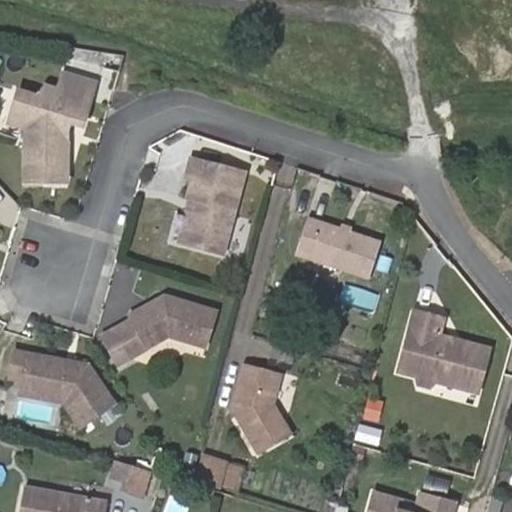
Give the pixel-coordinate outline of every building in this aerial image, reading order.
[(54,87),(92,97),(96,80),(59,70),(54,87)] [(38,95),(19,90),(11,120),(37,127),(39,134),(29,134),(29,179),(69,178),(69,134),(61,134),(62,127),(64,117),(85,122),(92,97),(54,87),(46,85),(38,95)] [(246,171),(194,156),(189,174),(196,176),(190,195),(200,198),(188,241),(223,251),(246,171)] [(338,230),(331,227),(299,217),(288,252),(359,274),(370,240),(338,230)] [(216,310),(165,296),(129,315),(132,320),(116,329),(131,357),(169,336),(206,347),(216,310)] [(435,315),(407,307),(392,368),(413,374),(417,385),(424,387),(433,379),(469,390),(480,349),(430,334),(435,315)] [(131,357),(116,329),(101,337),(116,365),(131,357)] [(15,351),(10,376),(39,382),(48,398),(63,401),(80,425),(113,404),(87,366),(15,351)] [(233,400),(231,399),(228,410),(254,453),(286,433),(268,401),(275,371),(241,362),(233,390),(236,391),(237,395),(233,400)] [(191,478),(190,482),(207,487),(214,461),(196,455),(191,478)] [(122,480),(127,464),(114,460),(109,476),(122,480)] [(224,493),(231,466),(214,461),(207,487),(224,493)] [(138,495),(145,470),(127,464),(122,480),(120,489),(138,495)] [(18,511),(105,511),(107,502),(23,485),(18,511)] [(450,511),(454,504),(420,492),(413,511),(397,511),(395,511),(399,501),(371,492),(363,511),(450,511)]
